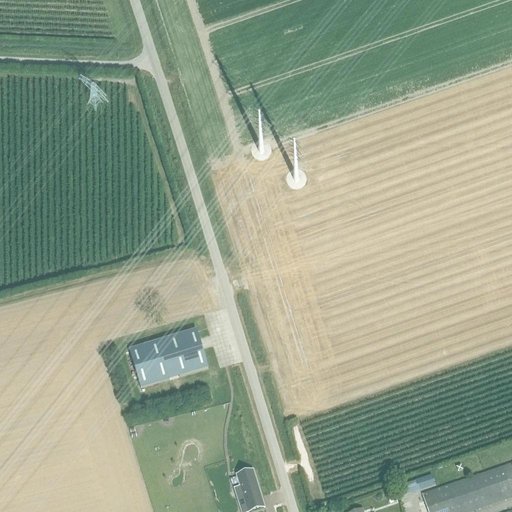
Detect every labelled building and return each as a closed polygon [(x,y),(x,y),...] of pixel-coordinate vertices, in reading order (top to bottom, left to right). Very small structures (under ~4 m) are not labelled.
[(180,300),(199,295),(190,259),(171,264),(180,300)] [(160,283),(149,286),(152,297),(163,294),(160,283)] [(208,369),(202,351),(196,331),(129,351),(141,390),(208,369)] [(428,511),(467,511),(511,497),(511,464),(423,494),(428,511)] [(253,471),(237,476),(244,499),(238,501),(241,511),(253,511),(265,508),(260,493),(253,471)] [(431,472),(418,475),(421,486),(433,483),(431,472)]
